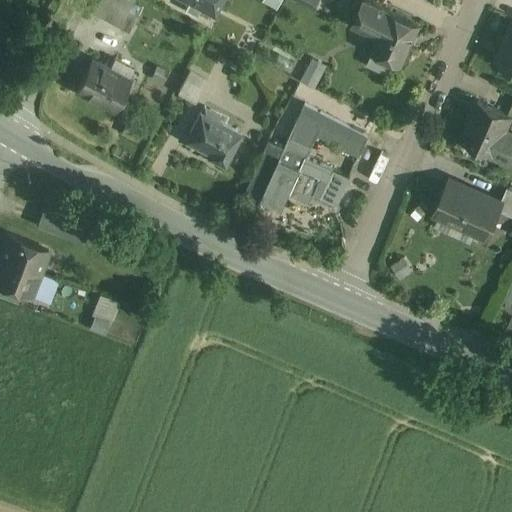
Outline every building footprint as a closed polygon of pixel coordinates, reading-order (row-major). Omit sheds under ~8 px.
[(135,0),(101,0),(95,14),(121,27),(135,0)] [(223,0),(185,0),(189,2),(185,9),(197,15),(200,8),(215,16),(223,0)] [(319,0),(295,0),(316,9),(319,0)] [(419,24),(366,0),(365,0),(354,24),(380,36),(372,51),(374,52),(368,63),(390,73),(396,62),(401,64),(419,24)] [(511,24),(497,58),(511,64),(511,24)] [(314,59),(303,82),(317,88),(328,66),(314,59)] [(129,80),(91,60),(75,89),(101,103),(100,104),(109,109),(109,107),(113,109),(129,80)] [(210,80),(194,71),(180,96),(196,105),(210,80)] [(511,114),(508,113),(478,100),(461,139),(511,162),(511,159),(511,134),(505,131),(511,116),(511,115),(511,114)] [(351,127),(306,105),(286,147),(309,157),(319,136),(362,156),(371,137),(351,127)] [(233,121),(205,107),(201,113),(229,127),(233,121)] [(201,113),(186,142),(211,155),(210,158),(225,166),(242,133),(229,127),(201,113)] [(378,124),(358,114),(351,127),(371,137),(378,124)] [(268,142),(245,190),(262,198),(285,150),(268,142)] [(309,157),(286,147),(285,150),(262,198),(283,207),(289,194),(310,204),(315,192),(323,196),(322,198),(339,206),(352,178),(309,157)] [(495,198),(451,178),(434,213),(479,234),(495,198)] [(511,187),(508,186),(497,208),(511,215),(511,187)] [(48,206),(41,224),(88,241),(94,223),(48,206)] [(49,249),(8,233),(0,253),(0,255),(40,271),(49,249)] [(502,262),(483,254),(469,286),(488,294),(502,262)] [(40,271),(0,255),(0,281),(25,291),(32,294),(40,271)] [(25,291),(0,281),(0,294),(21,302),(25,291)] [(118,301),(102,294),(96,310),(112,316),(118,301)]
